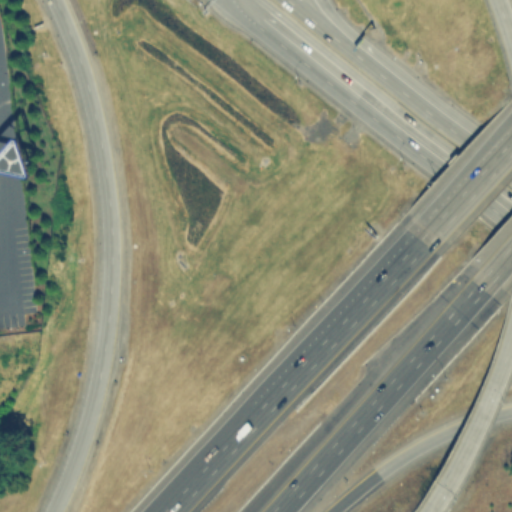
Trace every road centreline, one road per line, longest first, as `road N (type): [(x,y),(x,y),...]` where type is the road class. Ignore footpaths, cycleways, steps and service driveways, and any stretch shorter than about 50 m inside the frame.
road 1 (motorway): [(54,0),(91,102),(111,231),(103,347),(77,451),(51,511)]
road 2 (motorway): [(444,489),(511,352),(508,16),(501,0)]
road 3 (primary): [(257,18),(511,218)]
road 4 (motorway): [(270,511),(479,279)]
road 5 (motorway): [(434,234),(260,419)]
road 6 (motorway): [(329,511),(453,426),(511,409)]
road 7 (motorway): [(260,419),(172,511)]
road 8 (primary): [(469,144),(373,68)]
